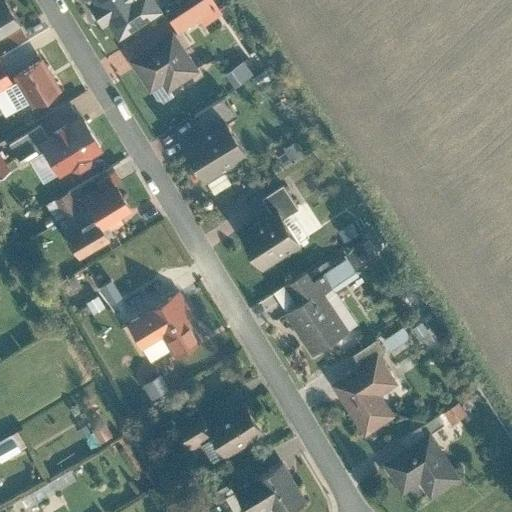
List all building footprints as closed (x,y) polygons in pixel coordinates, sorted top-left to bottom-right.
[(0,0),(0,33),(19,23),(5,0),(0,0)] [(154,0),(96,0),(99,5),(93,9),(103,26),(111,21),(118,33),(160,9),(154,0)] [(218,10),(211,0),(202,0),(169,21),(178,35),(218,10)] [(8,46),(26,36),(21,28),(3,38),(8,46)] [(197,73),(174,35),(130,62),(147,89),(161,80),(168,91),(197,73)] [(236,83),(254,71),(244,57),(226,69),(236,83)] [(0,90),(13,83),(0,58),(0,90)] [(57,89),(39,59),(15,73),(33,103),(57,89)] [(233,114),(222,98),(194,117),(205,133),(223,120),(233,114)] [(204,181),(245,155),(223,120),(205,133),(182,147),(204,181)] [(72,143),(55,135),(45,155),(62,163),(72,143)] [(114,163),(104,146),(78,160),(88,178),(114,163)] [(0,172),(10,168),(1,148),(0,147),(0,172)] [(300,207),(287,185),(263,200),(271,213),(280,207),(286,216),(300,207)] [(125,212),(112,189),(84,206),(91,219),(96,228),(125,212)] [(76,210),(68,193),(45,204),(53,221),(76,210)] [(271,213),(240,233),(262,267),(302,241),(286,216),(280,207),(271,213)] [(91,219),(63,236),(77,258),(105,241),(96,228),(91,219)] [(311,352),(347,330),(323,291),(359,269),(351,256),(319,276),(315,268),(290,284),(303,305),(288,315),(311,352)] [(122,292),(113,277),(93,290),(103,304),(122,292)] [(202,338),(178,297),(124,328),(136,349),(164,333),(176,353),(202,338)] [(390,345),(381,334),(352,354),(360,366),(380,352),(390,345)] [(399,381),(380,352),(360,366),(335,381),(368,432),(396,414),(382,392),(399,381)] [(230,408),(224,397),(203,408),(209,420),(230,408)] [(262,433),(245,400),(230,408),(209,420),(184,432),(192,449),(218,436),(226,451),(262,433)] [(444,421),(440,414),(404,438),(408,444),(427,433),(444,421)] [(21,427),(0,435),(0,455),(28,444),(21,427)] [(457,476),(427,433),(408,444),(383,463),(404,493),(420,482),(430,495),(457,476)] [(287,511),(307,500),(282,460),(235,490),(248,511),(263,511),(276,504),(280,511),(287,511)] [(46,478),(50,488),(74,480),(70,469),(46,478)] [(239,484),(233,473),(211,483),(216,495),(239,484)] [(136,501),(128,511),(149,511),(156,506),(148,492),(136,501)]
